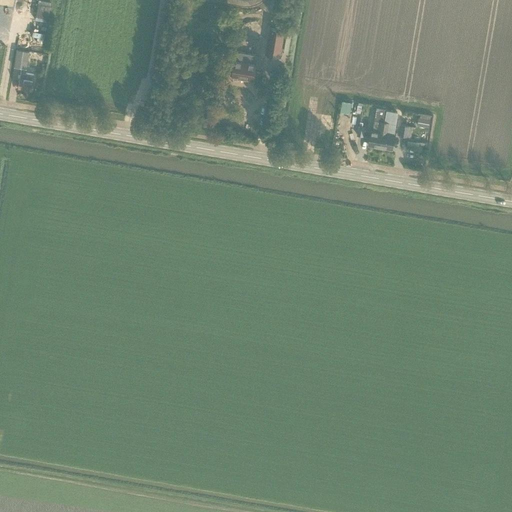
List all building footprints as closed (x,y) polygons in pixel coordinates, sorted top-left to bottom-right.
[(51,2),(39,0),(36,16),(48,18),(51,2)] [(280,56),(284,35),(285,30),(271,27),(266,54),(280,56)] [(254,35),(252,51),(264,52),(266,36),(254,35)] [(26,73),(29,52),(17,50),(14,67),(22,68),(20,78),(18,88),(31,90),(33,80),(34,74),(26,73)] [(236,52),(232,76),(254,80),(258,56),(236,52)] [(376,108),(375,120),(379,121),(385,122),(387,110),(381,109),(376,108)] [(431,119),(419,117),(418,125),(429,127),(431,119)] [(372,129),(370,145),(381,147),(382,147),(386,122),(385,122),(379,121),(375,120),(373,130),(372,129)] [(393,149),(395,133),(390,132),(391,123),(386,122),(382,147),(393,149)] [(410,126),(406,125),(401,124),(400,135),(408,137),(410,126)]
